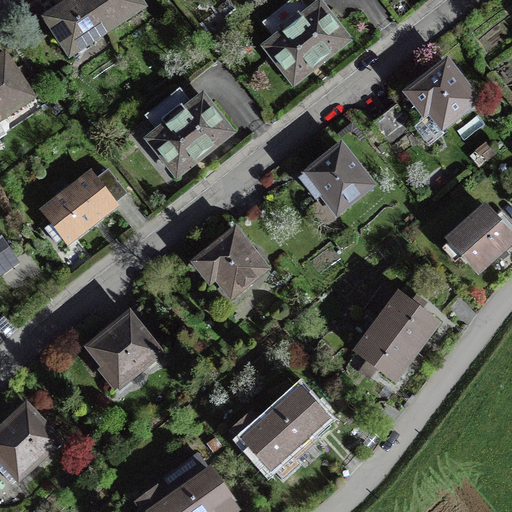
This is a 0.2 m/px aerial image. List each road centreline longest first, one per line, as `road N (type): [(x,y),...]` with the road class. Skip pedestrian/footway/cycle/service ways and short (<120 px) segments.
road 1 (residential): [(460,0),(0,373)]
road 2 (residential): [(511,295),(358,489),(331,511)]
